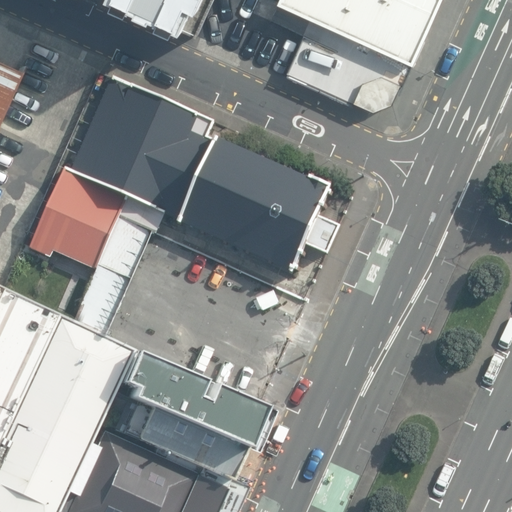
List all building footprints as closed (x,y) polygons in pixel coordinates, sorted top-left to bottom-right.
[(120,0),(199,36),(215,0),(120,0)] [(279,0),(279,2),(346,32),(415,63),(443,0),(279,0)] [(304,33),(285,75),(354,106),(356,102),(375,111),(393,104),(398,94),(401,95),(415,63),(346,32),(343,40),(339,49),(304,33)] [(23,75),(0,63),(0,128),(9,108),(23,75)] [(216,122),(115,77),(68,170),(130,199),(181,222),(179,225),(297,276),(310,247),(330,256),(343,226),(322,217),(334,188),(217,138),(216,141),(209,138),(216,122)] [(0,284),(7,288),(53,186),(0,162),(0,284)] [(68,170),(42,247),(59,256),(65,250),(100,268),(130,199),(68,170)] [(55,511),(64,492),(131,351),(0,289),(0,511),(55,511)] [(129,401),(243,450),(261,407),(131,351),(115,386),(129,392),(126,400),(129,401)] [(159,451),(227,482),(243,450),(129,401),(126,409),(130,411),(121,433),(136,440),(135,441),(159,451)] [(213,511),(227,482),(159,451),(157,456),(102,432),(95,447),(97,448),(75,497),(64,492),(55,511),(213,511)]
